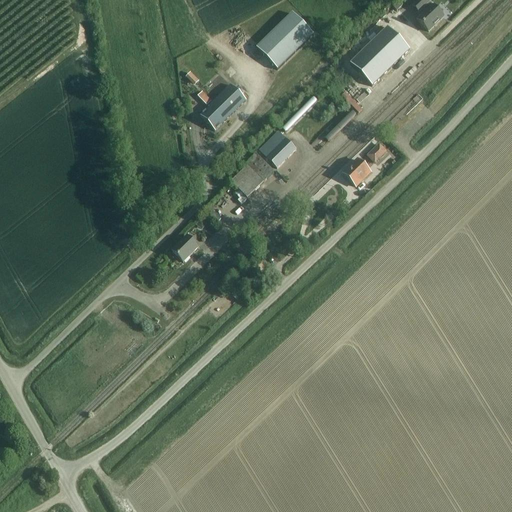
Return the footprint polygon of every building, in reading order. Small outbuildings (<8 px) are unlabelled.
[(432,7),(429,4),(429,3),(425,0),(420,0),(413,8),(418,13),(419,13),(422,17),(417,21),(428,33),(443,18),(432,7)] [(392,9),(378,23),(383,28),(397,14),(392,9)] [(256,50),(277,71),(313,36),(292,15),(256,50)] [(388,29),(350,65),(372,88),(409,51),(388,29)] [(189,68),(183,73),(191,82),(197,77),(189,68)] [(394,78),(386,88),(391,91),(398,81),(394,78)] [(215,132),(246,102),(231,86),(208,108),(209,109),(200,118),(215,132)] [(206,107),(211,102),(202,93),(197,97),(206,107)] [(320,112),(321,112),(322,117),(331,114),(326,100),(317,103),(320,112)] [(296,151),(278,133),(259,152),(277,170),(296,151)] [(374,164),(385,153),(379,146),(368,157),(374,164)] [(274,173),(256,155),(246,165),(248,167),(231,184),(247,200),(274,173)] [(358,161),(343,176),(355,188),(370,173),(358,161)] [(269,179),(261,189),(267,193),(275,184),(269,179)] [(214,200),(206,208),(217,220),(225,212),(214,200)] [(251,229),(257,233),(261,228),(256,223),(251,229)] [(183,264),(198,249),(186,237),(171,252),(183,264)]
